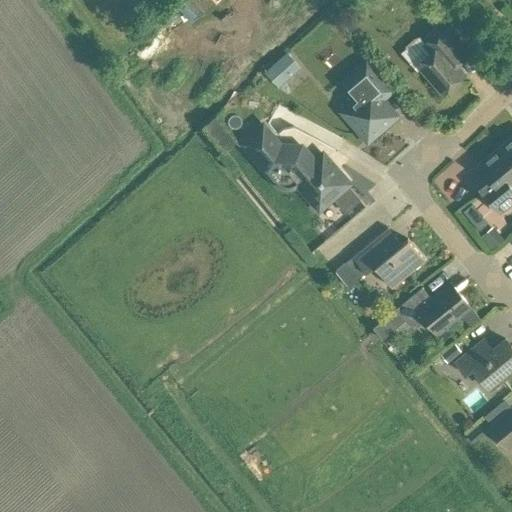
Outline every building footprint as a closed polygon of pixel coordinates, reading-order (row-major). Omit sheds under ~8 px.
[(184,0),(177,6),(191,23),(219,0),(184,0)] [(424,47),(430,54),(418,64),(443,93),(465,74),(455,63),(455,59),(464,52),(444,29),(424,47)] [(263,71),(278,88),(301,68),(286,51),(263,71)] [(392,91),(367,63),(349,78),(361,93),(361,98),(345,112),(368,139),(395,116),(382,100),(392,91)] [(281,144),(264,124),(242,143),(267,172),(273,172),(273,177),(275,181),(278,184),(281,187),(286,189),(290,189),(294,188),(298,185),(312,201),(328,202),(350,183),(323,153),(315,160),(302,145),(281,144)] [(511,136),(499,147),(511,161),(511,136)] [(511,161),(499,147),(478,164),(493,183),(482,192),(500,214),(511,203),(511,161)] [(474,202),(466,208),(478,227),(487,222),(474,202)] [(493,226),(481,237),(492,250),(505,239),(493,226)] [(348,287),(366,273),(375,266),(392,287),(425,260),(408,239),(402,244),(388,227),(353,257),(335,271),(348,287)] [(423,287),(397,308),(373,328),(382,339),(407,318),(415,327),(424,319),(437,335),(471,307),(451,282),(450,283),(452,286),(435,299),(433,297),(432,298),(423,287)] [(511,370),(511,346),(506,339),(493,349),(485,339),(456,363),(465,374),(473,368),(490,388),(511,370)] [(441,355),(448,362),(461,351),(455,343),(441,355)] [(482,418),(489,427),(507,449),(511,444),(511,407),(505,399),(482,418)]
